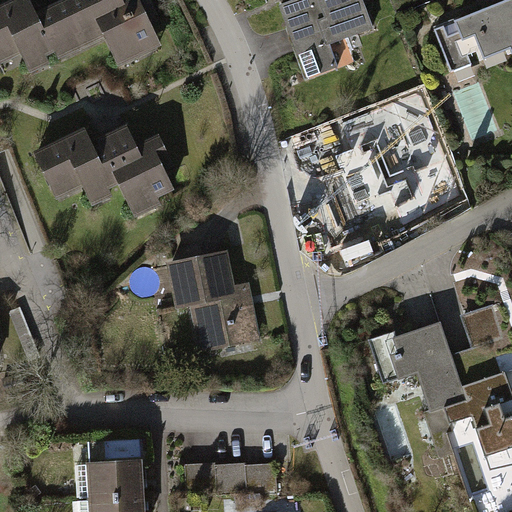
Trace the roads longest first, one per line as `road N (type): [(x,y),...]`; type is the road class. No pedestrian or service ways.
road 1 (residential): [(209,0),(239,53),(297,305)]
road 2 (residential): [(73,416),(317,405)]
road 3 (residential): [(297,305),(340,293),(511,202)]
road 4 (residential): [(0,234),(73,416)]
